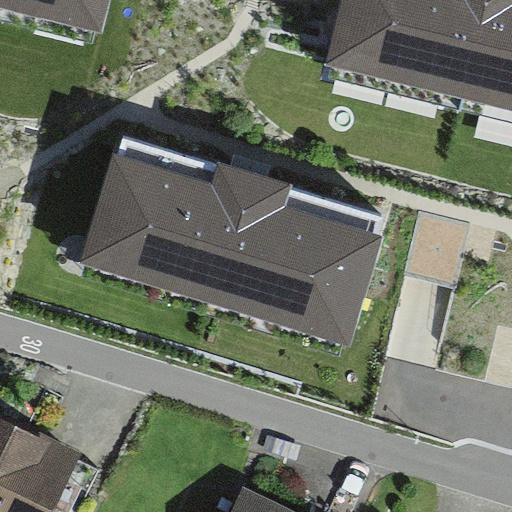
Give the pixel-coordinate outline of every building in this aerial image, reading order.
[(0,0),(0,11),(99,36),(107,0),(0,0)] [(511,0),(347,0),(330,69),(511,114),(511,0)] [(256,177),(124,137),(85,266),(349,345),(388,216),(256,177)] [(60,511),(86,459),(0,417),(0,511),(60,511)] [(277,511),(241,494),(232,511),(277,511)]
